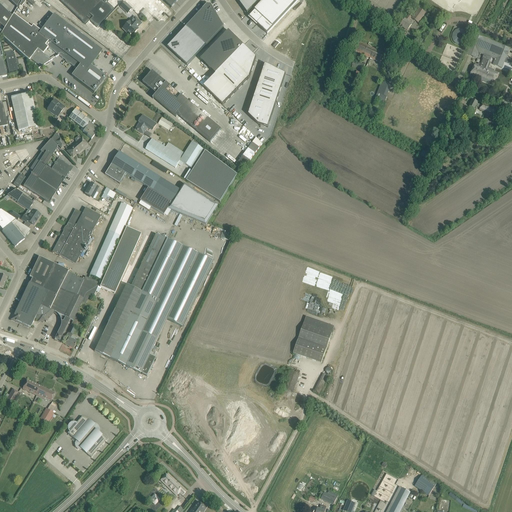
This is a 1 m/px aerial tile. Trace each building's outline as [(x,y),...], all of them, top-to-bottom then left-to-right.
[(59,0),(86,25),(90,21),(97,27),(114,10),(107,3),(109,0),(59,0)] [(237,0),(247,13),(247,14),(260,0),(237,0)] [(255,12),(249,18),(257,25),(267,34),(298,1),(297,0),(265,0),(255,11),(255,12)] [(125,2),(120,7),(128,14),(130,12),(130,13),(133,10),(132,10),(132,9),(125,2)] [(296,3),(268,33),(281,44),(292,51),(308,15),(296,3)] [(0,25),(4,29),(12,17),(0,5),(0,25)] [(207,5),(186,27),(206,45),(206,46),(224,27),(211,5),(210,5),(207,5)] [(419,8),(412,18),(419,23),(426,13),(419,8)] [(185,19),(192,12),(190,10),(183,17),(185,19)] [(91,66),(102,51),(98,48),(54,14),(50,19),(48,17),(45,21),(47,22),(45,25),(40,22),(38,24),(43,28),(41,31),(33,25),(31,28),(13,14),(12,17),(4,29),(3,28),(0,32),(0,35),(25,59),(25,57),(29,61),(30,59),(41,67),(40,67),(40,68),(52,60),(51,60),(43,54),(48,47),(77,69),(71,76),(94,93),(106,77),(91,66)] [(405,19),(403,22),(401,26),(407,31),(412,25),(408,22),(411,18),(409,16),(406,20),(405,19)] [(142,24),(135,17),(130,22),(130,21),(122,29),(130,36),(131,35),(132,36),(138,29),(137,28),(142,24)] [(186,27),(167,48),(187,66),(206,45),(186,27)] [(452,42),(463,46),(468,32),(456,28),(452,42)] [(229,31),(200,60),(216,74),(217,72),(230,60),(244,46),(229,31)] [(474,35),(469,49),(478,53),(484,55),(491,58),(495,59),(495,61),(503,64),(504,63),(506,58),(497,55),(501,45),(493,42),(493,43),(474,35)] [(359,42),(357,47),(355,51),(382,63),(386,55),(359,42)] [(244,46),(230,60),(249,78),(250,78),(256,58),(244,46)] [(6,56),(10,74),(18,72),(15,55),(6,56)] [(230,60),(217,72),(237,91),(249,78),(230,60)] [(493,86),(498,73),(487,69),(489,63),(485,61),(484,63),(481,62),(480,66),(475,64),(474,67),(473,66),(469,76),(475,78),(475,77),(478,78),(477,79),(493,86)] [(265,64),(257,88),(279,95),(286,75),(265,64)] [(152,71),(143,83),(156,95),(153,99),(154,98),(176,117),(178,115),(210,143),(221,130),(183,97),(167,83),(167,82),(166,83),(152,71)] [(216,74),(203,87),(223,106),(237,91),(217,72),(216,74)] [(382,81),(377,98),(387,101),(392,85),(382,81)] [(257,88),(254,97),(276,104),(279,95),(257,88)] [(11,98),(12,103),(19,131),(34,128),(38,127),(31,93),(11,98)] [(254,97),(248,115),(258,125),(268,128),(276,104),(254,97)] [(47,110),(58,118),(65,108),(54,100),(47,110)] [(487,114),(487,116),(485,120),(486,120),(484,126),(498,131),(498,133),(509,137),(511,128),(492,121),(493,120),(489,119),(489,116),(490,115),(492,115),(492,116),(496,118),(500,108),(483,102),(481,106),(477,104),(478,102),(472,101),(470,108),(475,110),(476,107),(481,108),(480,110),(485,112),(485,113),(487,114)] [(91,122),(75,110),(69,118),(84,130),(85,130),(90,123),(91,122)] [(136,130),(140,132),(143,134),(148,128),(153,131),(157,124),(143,116),(139,122),(140,123),(136,130)] [(158,124),(169,131),(173,125),(162,118),(158,124)] [(98,129),(90,123),(85,130),(84,130),(83,132),(85,133),(88,135),(87,136),(91,139),(95,135),(94,134),(98,129)] [(65,146),(60,138),(60,139),(56,134),(51,139),(57,146),(58,145),(61,149),(65,146)] [(68,151),(69,152),(72,156),(79,150),(80,151),(83,149),(82,148),(86,144),(82,139),(82,140),(79,136),(75,139),(75,142),(77,144),(68,151)] [(248,167),(264,142),(256,138),(241,163),(248,167)] [(146,150),(163,160),(176,168),(178,165),(181,167),(183,164),(193,170),(186,181),(220,203),(238,175),(192,142),(185,153),(168,143),(166,147),(152,139),(146,150)] [(32,173),(28,179),(54,195),(63,181),(65,179),(65,178),(71,169),(67,167),(64,165),(65,164),(61,161),(61,162),(60,162),(52,157),(52,156),(58,148),(50,140),(48,143),(47,143),(40,152),(41,152),(30,169),(31,170),(30,172),(32,173)] [(168,209),(180,191),(120,153),(106,175),(120,184),(126,174),(149,188),(141,201),(164,216),(168,209)] [(168,173),(169,168),(154,161),(152,166),(168,173)] [(21,174),(14,185),(20,188),(26,177),(21,174)] [(28,179),(23,187),(44,201),(49,203),(54,195),(28,179)] [(85,194),(89,196),(90,197),(92,193),(93,194),(94,191),(96,192),(99,188),(97,187),(91,183),(87,190),(85,194)] [(184,184),(180,191),(168,209),(206,225),(218,206),(184,184)] [(33,203),(27,199),(22,196),(23,195),(16,190),(7,196),(28,210),(29,210),(30,208),(33,203)] [(108,195),(114,199),(117,194),(111,190),(108,195)] [(90,276),(92,277),(101,280),(133,209),(121,204),(90,276)] [(100,210),(107,213),(110,208),(103,205),(100,210)] [(22,220),(26,222),(26,221),(33,226),(36,222),(37,222),(36,221),(37,219),(38,220),(38,219),(40,215),(33,210),(30,208),(29,210),(28,210),(22,220)] [(75,209),(64,231),(86,243),(101,217),(85,208),(82,213),(75,209)] [(24,239),(31,230),(16,221),(0,211),(0,210),(0,227),(2,231),(15,247),(24,239)] [(17,221),(20,216),(13,212),(10,216),(17,221)] [(141,234),(126,228),(101,284),(100,286),(100,288),(115,294),(141,234)] [(86,243),(64,231),(52,252),(57,254),(75,264),(86,243)] [(107,358),(110,359),(132,315),(167,240),(156,235),(142,263),(130,287),(127,285),(97,347),(94,351),(107,358)] [(132,315),(110,359),(141,374),(153,349),(167,320),(182,327),(213,262),(167,240),(132,315)] [(100,286),(101,284),(91,279),(92,277),(90,276),(89,278),(85,277),(84,280),(44,260),(39,257),(29,277),(32,278),(30,283),(29,283),(13,317),(15,320),(31,328),(36,317),(37,317),(38,318),(39,318),(40,318),(42,318),(43,318),(44,318),(46,317),(47,317),(48,316),(49,315),(50,314),(51,313),(52,312),(52,311),(54,312),(70,320),(73,321),(74,320),(86,294),(94,297),(99,286),(100,286)] [(60,328),(55,339),(60,342),(70,320),(54,312),(56,313),(57,314),(58,315),(59,316),(59,317),(60,318),(60,320),(61,322),(61,323),(61,324),(61,326),(60,328)] [(87,325),(83,332),(81,337),(84,339),(95,316),(91,314),(86,324),(87,325)] [(304,323),(293,353),(321,363),(332,333),(304,323)] [(70,339),(72,336),(67,334),(66,337),(68,338),(65,345),(74,349),(77,342),(70,339)] [(284,388),(293,392),(299,374),(300,371),(297,370),(296,373),(290,371),(284,388)] [(323,374),(314,392),(319,394),(329,376),(328,376),(323,374)] [(22,389),(37,396),(41,387),(27,380),(22,389)] [(41,387),(37,396),(43,399),(44,398),(51,402),(55,394),(41,387)] [(15,404),(21,394),(13,389),(7,400),(13,403),(15,404)] [(40,419),(48,424),(54,413),(53,412),(56,407),(50,404),(48,409),(46,408),(40,419)] [(82,417),(78,421),(67,433),(76,441),(75,442),(74,443),(74,445),(75,446),(75,447),(76,448),(77,449),(79,450),(81,450),(82,450),(91,457),(107,439),(98,431),(97,432),(95,431),(95,429),(96,428),(96,427),(95,427),(95,426),(95,425),(94,424),(93,423),(91,422),(90,420),(88,419),(86,418),(84,418),(82,417)] [(57,454),(50,462),(74,483),(78,478),(75,476),(78,472),(70,465),(68,468),(64,465),(67,462),(57,454)] [(178,495),(179,497),(181,495),(182,496),(185,493),(166,474),(160,481),(177,496),(178,495)] [(437,483),(424,474),(415,487),(429,496),(437,483)] [(389,511),(400,511),(410,493),(402,488),(389,511)] [(321,499),(333,505),(338,496),(332,493),(329,492),(328,494),(324,492),(321,499)] [(154,494),(149,500),(155,505),(161,500),(154,494)] [(347,501),(345,508),(352,511),(355,504),(347,501)] [(193,510),(192,509),(191,509),(188,511),(202,511),(205,508),(204,507),(198,502),(193,510)]
